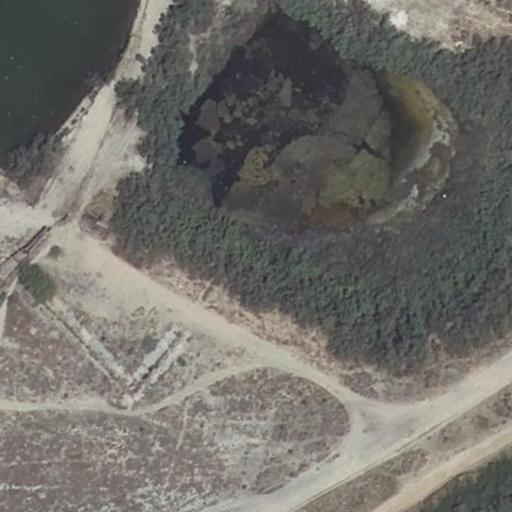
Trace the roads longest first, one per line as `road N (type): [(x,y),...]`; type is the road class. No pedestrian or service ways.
road 1 (track): [(66,234),(345,393),(433,415)]
road 2 (track): [(511,367),(260,511)]
road 3 (track): [(382,511),(511,432)]
